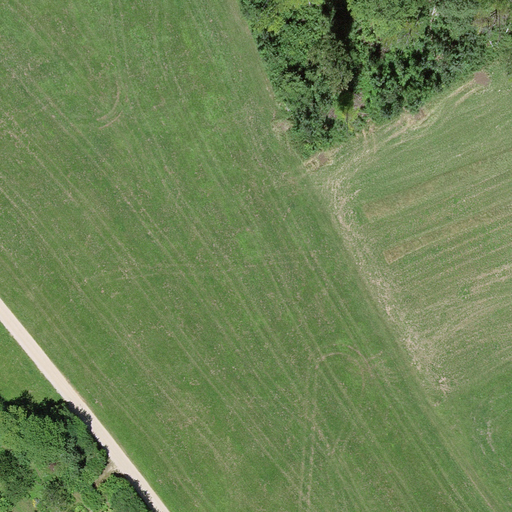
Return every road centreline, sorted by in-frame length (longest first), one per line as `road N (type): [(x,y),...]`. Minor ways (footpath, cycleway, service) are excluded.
road 1 (track): [(237,0),(262,84),(347,253),(500,511)]
road 2 (track): [(162,511),(0,312)]
